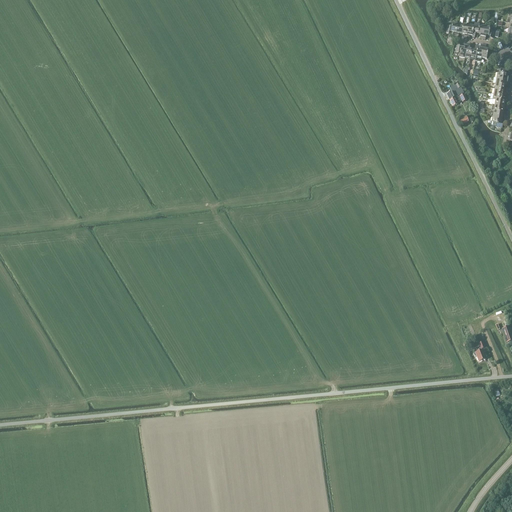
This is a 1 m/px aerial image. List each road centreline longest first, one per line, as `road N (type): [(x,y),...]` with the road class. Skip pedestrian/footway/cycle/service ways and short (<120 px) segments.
road 1 (unclassified): [(0,425),(511,376)]
road 2 (unclassified): [(511,238),(395,0)]
